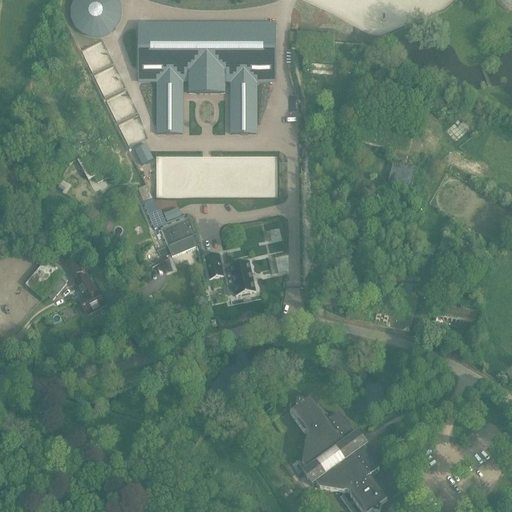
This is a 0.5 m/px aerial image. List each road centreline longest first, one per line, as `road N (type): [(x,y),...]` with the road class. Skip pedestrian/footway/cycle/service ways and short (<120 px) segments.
road 1 (unclassified): [(37,382),(68,381),(270,323),(321,324)]
road 2 (unclassified): [(511,402),(414,348),(321,324)]
